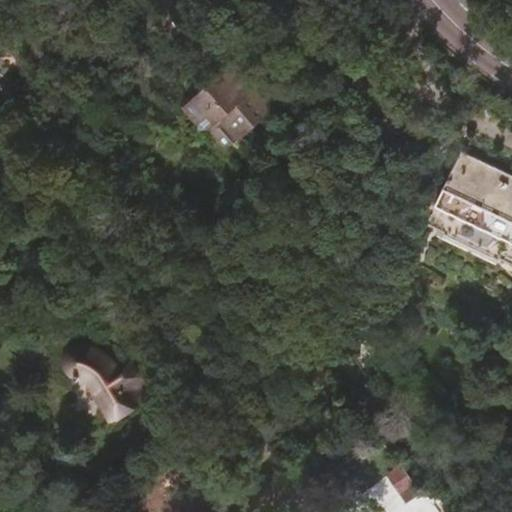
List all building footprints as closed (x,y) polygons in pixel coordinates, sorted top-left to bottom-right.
[(399,60),(376,36),(361,55),(384,77),(399,60)] [(269,105),(226,57),(180,101),(196,117),(211,105),(221,116),(208,129),(227,144),(269,105)] [(511,170),(471,150),(436,221),(511,258),(511,170)] [(206,222),(215,209),(204,202),(195,216),(206,222)] [(104,422),(135,401),(127,388),(133,384),(115,358),(105,364),(96,353),(90,349),(81,346),(73,349),(66,357),(64,368),(70,377),(68,383),(76,382),(104,422)] [(410,484),(393,460),(382,472),(398,494),(410,484)] [(430,511),(422,493),(403,501),(407,511),(430,511)]
